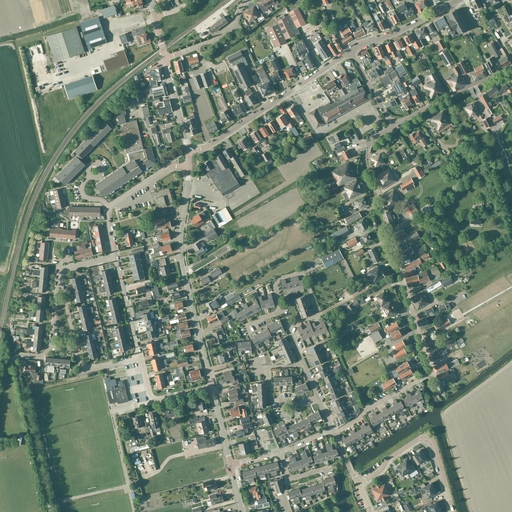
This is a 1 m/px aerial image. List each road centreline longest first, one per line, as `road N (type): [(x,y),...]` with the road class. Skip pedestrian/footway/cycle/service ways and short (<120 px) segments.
road 1 (residential): [(367,156),(431,373),(334,433)]
road 2 (tertiary): [(211,387),(179,252),(188,166)]
road 3 (residential): [(188,151),(351,49)]
road 4 (residential): [(451,511),(426,439),(357,485)]
road 5 (residential): [(287,328),(319,314),(308,288),(298,273),(280,278),(280,312)]
road 6 (residential): [(393,126),(511,64)]
